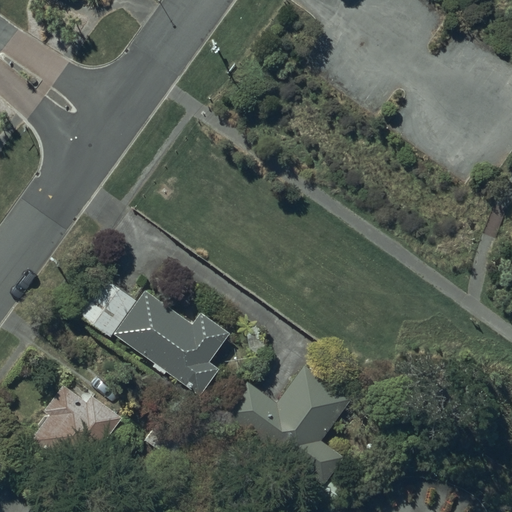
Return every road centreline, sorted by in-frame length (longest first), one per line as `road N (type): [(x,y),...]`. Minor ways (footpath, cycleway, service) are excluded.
road 1 (residential): [(0,278),(104,134)]
road 2 (residential): [(104,134),(200,0)]
road 3 (residential): [(0,53),(104,134)]
